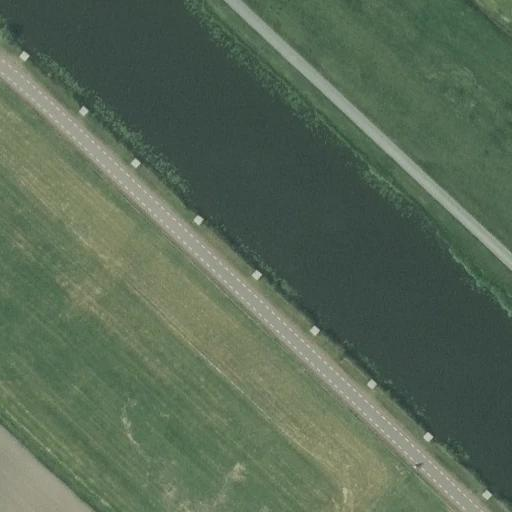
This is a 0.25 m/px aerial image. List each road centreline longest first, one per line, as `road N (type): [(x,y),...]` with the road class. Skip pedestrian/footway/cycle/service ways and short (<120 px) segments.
road 1 (tertiary): [(0,64),(471,511)]
road 2 (unclassified): [(227,0),(511,264)]
